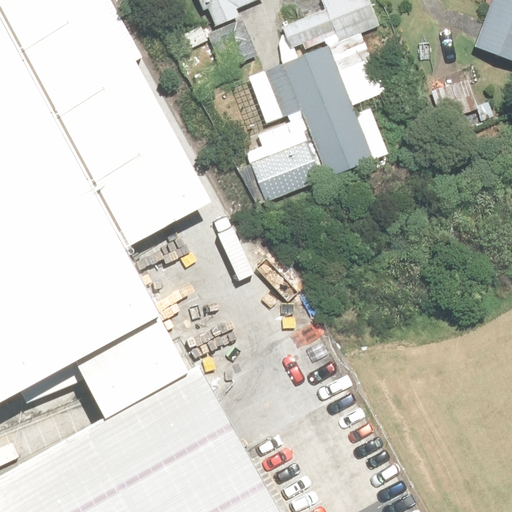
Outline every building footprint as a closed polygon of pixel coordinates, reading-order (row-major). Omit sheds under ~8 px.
[(0,0),(0,387),(167,302),(139,237),(200,205),(226,191),(124,0),(0,0)] [(192,0),(197,16),(250,0),(192,0)] [(511,0),(481,0),(469,35),(511,49),(511,0)] [(365,154),(323,43),(276,61),(317,172),(365,154)] [(466,78),(430,92),(442,123),(478,109),(466,78)] [(294,511),(208,359),(0,480),(0,511),(294,511)]
